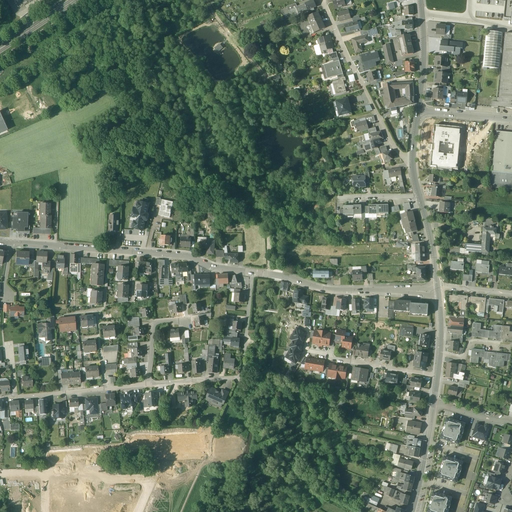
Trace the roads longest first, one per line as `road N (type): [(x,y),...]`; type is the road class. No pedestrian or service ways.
road 1 (track): [(205,0),(308,129),(376,112)]
road 2 (residential): [(146,385),(239,378),(252,272)]
road 3 (residential): [(413,164),(394,147),(321,0)]
road 4 (residential): [(252,272),(331,291),(439,289)]
road 5 (residential): [(44,472),(91,469),(107,480),(152,479),(138,511)]
